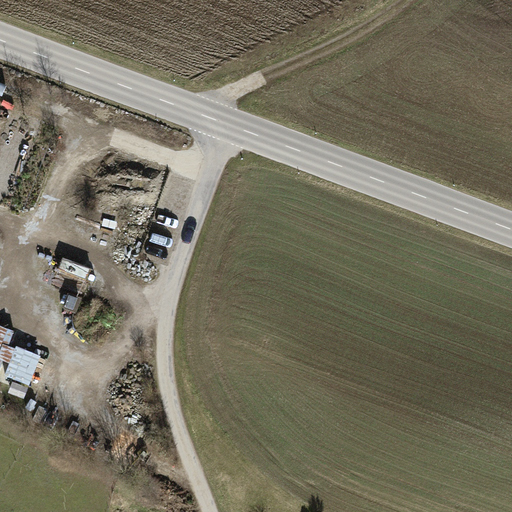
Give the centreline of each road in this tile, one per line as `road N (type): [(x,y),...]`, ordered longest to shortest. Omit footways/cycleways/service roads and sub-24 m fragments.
road 1 (track): [(416,0),(353,46),(234,93),(161,332),(178,427),(207,511)]
road 2 (tertiary): [(511,230),(0,40)]
road 3 (unknown): [(208,177),(98,140),(76,168),(44,242)]
road 4 (unknown): [(161,332),(44,242)]
